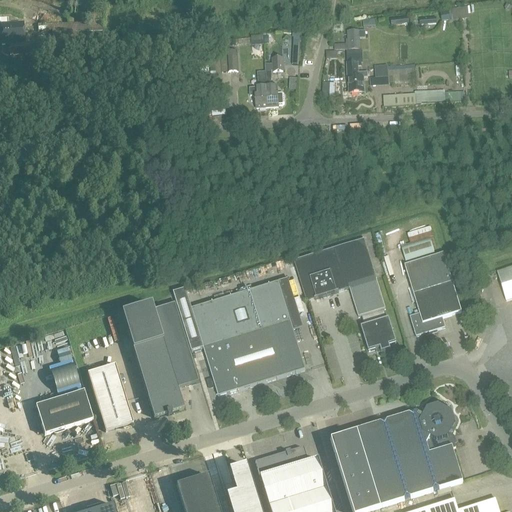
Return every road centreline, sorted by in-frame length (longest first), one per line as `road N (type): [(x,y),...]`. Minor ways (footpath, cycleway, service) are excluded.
road 1 (unclassified): [(0,503),(444,366),(469,375),(511,448)]
road 2 (unclassified): [(0,141),(302,122)]
road 3 (unclassified): [(302,122),(511,111)]
road 4 (unclassified): [(302,122),(332,0)]
